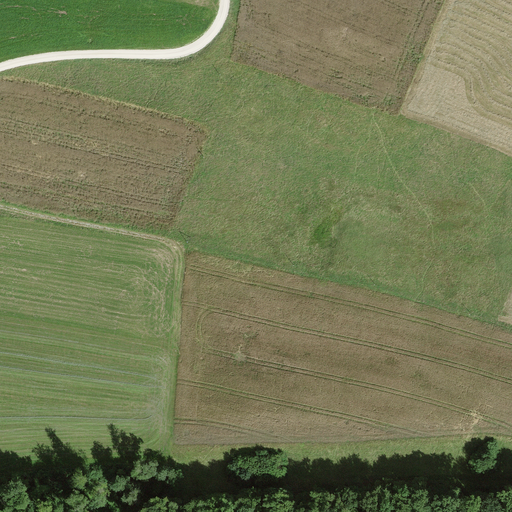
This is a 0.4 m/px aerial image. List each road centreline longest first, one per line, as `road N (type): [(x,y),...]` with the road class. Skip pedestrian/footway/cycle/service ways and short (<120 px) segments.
road 1 (track): [(161,455),(181,255),(175,244),(0,208)]
road 2 (track): [(223,0),(219,21),(191,49),(52,56),(0,67)]
